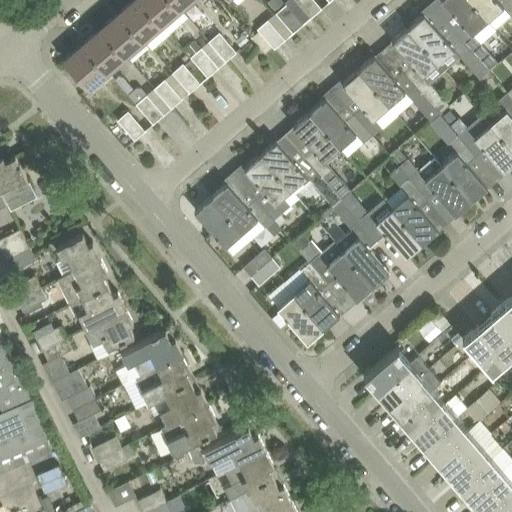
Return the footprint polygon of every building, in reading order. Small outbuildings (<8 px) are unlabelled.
[(144,0),(131,0),(120,9),(144,37),(163,22),(144,0)] [(176,0),(144,0),(163,22),(181,6),(176,0)] [(316,0),(298,0),(311,15),(322,6),(316,0)] [(444,0),(461,20),(453,27),(489,68),(479,56),(488,49),(472,31),(488,18),(472,0),(444,0)] [(511,0),(472,0),(488,18),(496,26),(511,13),(511,14),(511,0)] [(304,22),(287,2),(276,11),(293,31),(304,22)] [(126,53),(144,37),(120,9),(102,25),(126,53)] [(489,68),(453,27),(445,34),(424,11),(408,25),(438,59),(454,46),(462,56),(479,76),(489,68)] [(258,27),(259,29),(252,35),(266,51),(273,45),(275,47),(285,38),(268,18),(258,27)] [(102,25),(84,41),(108,69),(126,53),(102,25)] [(434,104),(435,105),(444,97),(431,82),(423,73),(438,59),(408,25),(392,39),(412,62),(404,69),(434,104)] [(237,50),(220,30),(209,39),(226,59),(237,50)] [(185,46),(192,54),(201,46),(194,38),(185,46)] [(108,69),(84,41),(65,57),(89,85),(108,69)] [(201,46),(191,55),(208,75),(219,66),(201,46)] [(431,119),(440,111),(435,105),(434,104),(404,69),(395,77),(375,53),(360,67),(390,102),(399,94),(403,99),(409,94),(413,98),(431,119)] [(183,62),(173,71),(190,91),(200,81),(183,62)] [(363,104),(354,112),(373,133),(383,125),(374,115),(390,102),(360,67),(343,81),(363,104)] [(164,113),(147,93),(141,86),(137,86),(134,88),(132,85),(130,87),(122,77),(118,80),(153,122),(164,113)] [(182,97),(165,77),(155,86),(172,106),(182,97)] [(507,107),(491,120),(511,143),(511,93),(509,90),(499,98),(507,107)] [(356,131),(364,140),(364,141),(373,133),(354,112),(346,119),(326,96),(310,109),(341,145),(356,131)] [(443,114),(451,123),(457,117),(450,108),(443,114)] [(129,109),(118,118),(135,138),(145,129),(129,109)] [(313,147),(306,153),(324,175),(333,167),(325,158),(341,145),(310,109),(293,124),(313,147)] [(467,125),(459,132),(477,153),(484,147),(504,170),(511,162),(511,143),(491,120),(490,121),(475,135),(467,125)] [(468,161),(477,153),(459,132),(450,140),(458,149),(442,163),(472,198),(488,184),(468,161)] [(310,177),(315,182),(333,203),(341,196),(324,175),(306,153),(297,161),(277,138),(262,151),(292,187),(301,179),(304,183),(310,177)] [(391,153),(410,175),(428,195),(435,189),(455,212),(472,198),(442,163),(435,154),(418,168),(399,146),(391,153)] [(264,189),(256,196),(275,218),(281,213),(292,203),(284,194),(292,187),(262,151),(244,166),(264,189)] [(0,154),(0,185),(7,198),(21,191),(18,185),(29,179),(16,153),(5,158),(3,153),(0,154)] [(418,203),(428,195),(410,175),(401,182),(408,191),(393,204),(423,240),(438,227),(418,203)] [(228,180),(213,194),(242,228),(257,215),(266,225),(275,218),(256,196),(248,203),(228,180)] [(351,189),(342,197),(351,207),(360,200),(351,189)] [(195,208),(225,243),(242,228),(213,194),(195,208)] [(353,226),(337,239),(374,282),(389,269),(369,246),(377,239),(360,217),(351,207),(342,197),(341,196),(333,203),(353,226)] [(368,211),(360,217),(377,239),(386,231),(406,255),(423,240),(393,204),(377,218),(370,209),(368,211)] [(0,237),(0,243),(7,257),(30,246),(21,227),(0,237)] [(300,248),(310,239),(303,231),(293,240),(300,248)] [(56,261),(63,274),(74,268),(101,254),(93,240),(89,242),(83,232),(76,235),(75,235),(56,244),(63,257),(56,261)] [(357,297),(374,282),(337,239),(336,240),(334,239),(321,251),(310,259),(329,281),(337,274),(357,297)] [(13,269),(36,258),(30,246),(7,257),(13,269)] [(244,265),(251,273),(273,254),(266,246),(244,265)] [(101,254),(74,268),(63,274),(57,276),(70,302),(109,282),(104,272),(109,270),(101,254)] [(259,283),(281,264),(273,254),(251,273),(259,283)] [(311,276),(295,289),(325,324),(340,311),(320,288),(329,281),(310,259),(302,266),(311,276)] [(18,298),(41,285),(35,274),(12,285),(18,298)] [(79,311),(86,326),(126,305),(118,289),(114,292),(109,282),(70,302),(75,313),(79,311)] [(24,309),(47,297),(41,285),(18,298),(24,309)] [(307,339),(325,324),(295,289),(277,304),(307,339)] [(511,309),(504,300),(490,312),(511,337),(511,309)] [(126,305),(86,326),(93,340),(102,335),(108,347),(127,337),(134,333),(129,323),(134,320),(126,305)] [(511,337),(490,312),(476,324),(506,358),(511,353),(511,337)] [(37,335),(43,348),(66,336),(60,324),(37,335)] [(506,358),(476,324),(463,336),(463,337),(492,370),(506,358)] [(0,453),(49,432),(33,396),(32,396),(0,328),(0,453)] [(139,341),(122,350),(127,362),(133,359),(140,373),(183,350),(176,336),(171,338),(166,328),(158,332),(158,331),(139,341)] [(463,337),(463,336),(459,331),(451,337),(456,343),(463,337)] [(43,348),(49,359),(61,353),(72,347),(66,336),(43,348)] [(376,388),(410,358),(398,344),(364,374),(376,388)] [(183,350),(140,373),(146,384),(141,386),(148,400),(191,378),(187,369),(191,366),(183,350)] [(418,353),(411,359),(410,358),(376,388),(387,401),(422,371),(423,372),(429,366),(418,353)] [(67,396),(73,407),(96,395),(90,383),(87,384),(79,367),(70,371),(52,381),(61,399),(67,396)] [(422,371),(387,401),(399,415),(434,385),(423,372),(422,371)] [(148,400),(165,392),(170,402),(159,408),(166,422),(161,425),(209,401),(201,386),(197,388),(191,378),(148,400)] [(399,415),(411,429),(446,399),(434,385),(399,415)] [(489,386),(467,405),(463,408),(475,422),(480,418),(501,400),(489,386)] [(73,407),(79,419),(95,412),(102,408),(96,395),(73,407)] [(458,413),(446,399),(411,429),(423,443),(458,413)] [(209,401),(161,425),(174,450),(191,442),(191,443),(210,433),(217,429),(212,419),(217,416),(209,401)] [(435,457),(470,426),(458,413),(423,443),(435,457)] [(225,468),(225,469),(266,448),(259,432),(254,435),(249,424),(241,428),(222,438),(204,446),(210,460),(229,451),(235,463),(225,468)] [(447,470),(482,440),(470,426),(435,457),(447,470)] [(98,457),(122,445),(116,434),(93,445),(98,457)] [(447,470),(459,484),(494,454),(482,440),(447,470)] [(104,469),(128,457),(122,445),(98,457),(104,469)] [(205,461),(197,445),(188,449),(194,462),(205,461)] [(224,486),(230,497),(274,474),(269,465),(274,463),(266,448),(225,469),(232,482),(224,486)] [(506,468),(494,454),(459,484),(471,498),(506,468)] [(67,481),(59,463),(37,472),(45,490),(67,481)] [(471,498),(483,511),(511,486),(511,475),(506,468),(471,498)] [(237,511),(263,511),(265,511),(292,498),(284,482),(279,484),(274,474),(230,497),(237,511)] [(129,478),(108,489),(116,504),(136,494),(129,478)] [(137,498),(143,511),(167,499),(160,486),(137,498)] [(509,511),(511,510),(511,486),(483,511),(482,511),(509,511)] [(65,511),(98,511),(91,498),(65,511)] [(299,511),(292,498),(265,511),(299,511)] [(173,511),(167,499),(143,511),(144,511),(173,511)]
